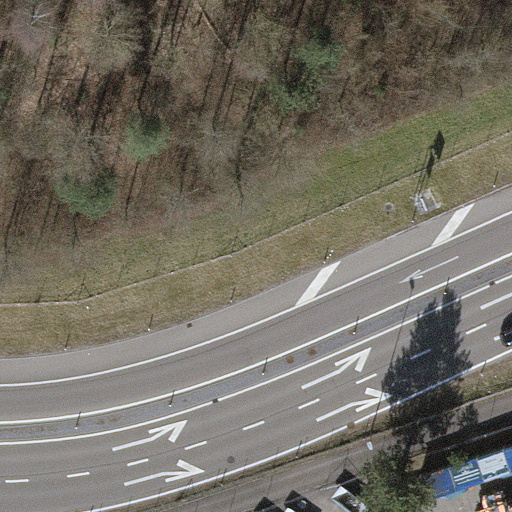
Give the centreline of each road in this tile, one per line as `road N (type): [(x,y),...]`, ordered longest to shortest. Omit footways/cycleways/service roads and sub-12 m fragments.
road 1 (motorway): [(511,234),(228,356),(148,382),(0,404)]
road 2 (motorway): [(0,481),(80,475),(197,446),(511,313)]
